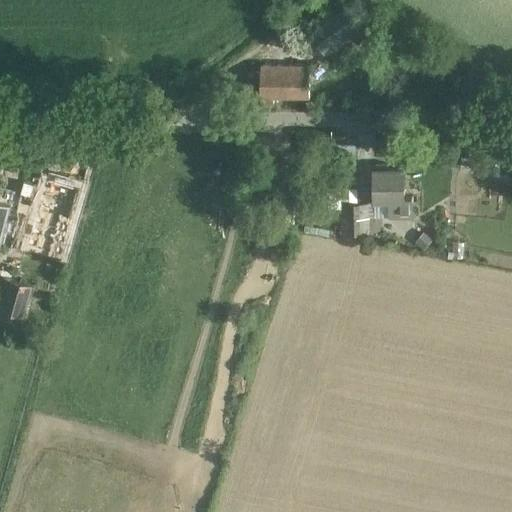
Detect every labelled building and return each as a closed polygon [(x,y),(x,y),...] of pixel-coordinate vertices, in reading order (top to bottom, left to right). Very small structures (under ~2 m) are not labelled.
[(373,15),(362,0),(351,0),(308,30),(323,52),(373,15)] [(389,16),(374,37),(408,59),(422,40),(389,16)] [(310,65),(262,64),(261,97),(261,106),(273,106),(273,97),(309,97),(310,65)] [(255,107),(256,85),(238,84),(237,106),(255,107)] [(461,156),(460,168),(473,169),(474,158),(461,156)] [(370,201),(368,201),(368,216),(376,216),(414,216),(414,213),(414,206),(413,196),(413,193),(405,193),(404,168),(404,163),(375,164),(375,169),(375,191),(375,200),(370,201)] [(493,164),(492,177),(510,177),(510,165),(509,165),(510,164),(493,164)] [(29,241),(27,250),(43,254),(45,246),(60,249),(77,188),(44,178),(27,241),(29,241)] [(325,196),(313,200),(318,216),(318,218),(333,213),(332,209),(333,209),(337,209),(337,206),(342,207),(343,231),(368,231),(368,216),(368,201),(360,201),(358,201),(357,186),(328,185),(328,196),(325,197),(325,196)] [(0,241),(9,205),(0,202),(0,241)] [(16,230),(21,204),(10,202),(5,228),(16,230)] [(432,239),(424,233),(416,242),(424,249),(432,239)] [(23,316),(32,284),(1,275),(0,276),(0,306),(8,309),(7,312),(23,316)]
